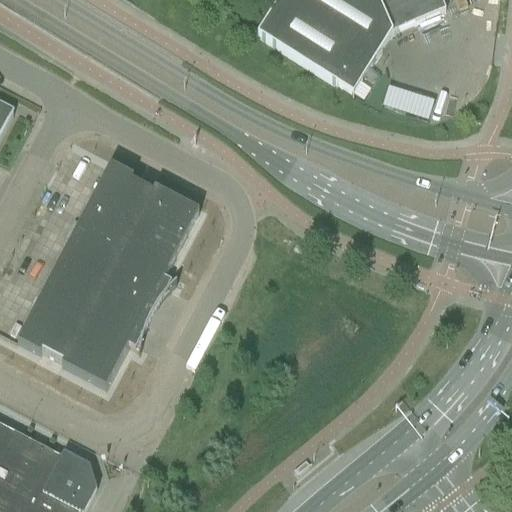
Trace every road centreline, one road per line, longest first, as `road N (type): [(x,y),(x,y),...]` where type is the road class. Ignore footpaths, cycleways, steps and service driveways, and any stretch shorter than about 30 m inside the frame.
road 1 (secondary): [(12,0),(267,159),(382,218),(452,246),(511,258)]
road 2 (secondary): [(511,207),(380,171),(269,128),(59,0)]
road 3 (unclassified): [(0,374),(78,428),(109,437),(139,423),(237,254),(240,216)]
road 4 (unclassified): [(240,216),(224,187),(69,102)]
road 5 (secondary): [(511,277),(488,341),(398,437)]
road 6 (unclassified): [(69,102),(0,226)]
road 7 (secondary): [(426,469),(511,371)]
